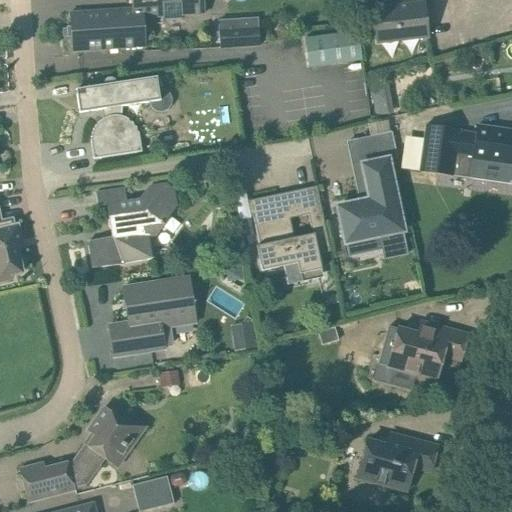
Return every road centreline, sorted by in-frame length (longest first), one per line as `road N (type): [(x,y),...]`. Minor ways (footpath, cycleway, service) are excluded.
road 1 (residential): [(0,433),(45,420),(65,396),(74,364),(33,185)]
road 2 (unclassified): [(33,185),(302,149)]
road 3 (residential): [(33,185),(19,0)]
